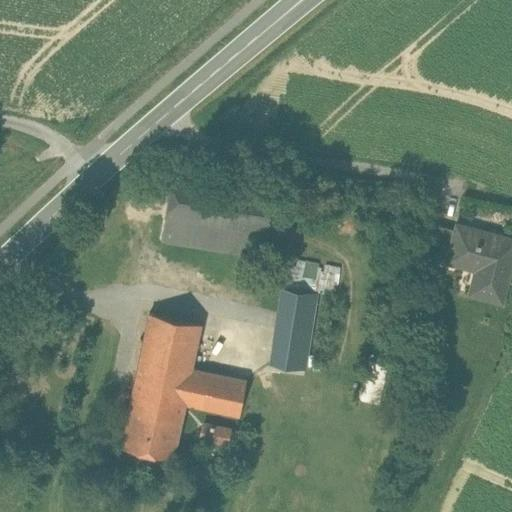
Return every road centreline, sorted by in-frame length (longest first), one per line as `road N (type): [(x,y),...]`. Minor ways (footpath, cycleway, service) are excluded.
road 1 (track): [(155,122),(200,140),(465,190)]
road 2 (secondary): [(104,168),(303,0)]
road 3 (secondary): [(0,264),(104,168)]
